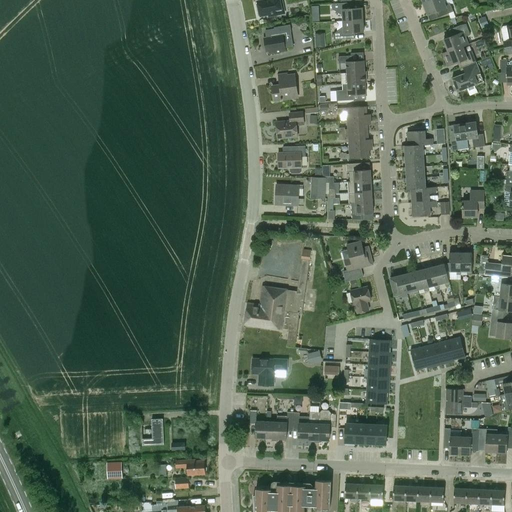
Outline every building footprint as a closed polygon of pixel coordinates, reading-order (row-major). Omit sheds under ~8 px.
[(276,15),(275,11),(282,10),(281,5),(282,4),(281,0),(264,0),(257,2),(260,17),(268,15),(269,17),(276,15)] [(443,0),(433,0),(423,4),(428,15),(435,12),(437,18),(453,12),(451,6),(450,4),(444,3),(443,0)] [(343,21),(363,20),(362,8),(349,9),(349,3),(332,4),(332,10),(343,16),(343,21)] [(482,28),(489,26),(485,17),(478,19),(482,28)] [(363,20),(343,21),(343,27),(334,34),(334,40),(351,39),(351,33),(364,32),(363,20)] [(448,49),(448,51),(449,52),(462,46),(462,47),(468,45),(465,37),(471,35),(466,24),(461,26),(454,28),(456,35),(451,37),(448,38),(444,40),(448,49)] [(285,51),(285,48),(293,46),(290,25),(275,28),(275,29),(265,31),(266,38),(264,38),(266,49),(268,48),(269,54),(285,51)] [(511,25),(507,27),(507,25),(503,26),(501,29),(505,47),(511,45),(511,25)] [(461,61),(463,68),(476,63),(472,51),(465,54),(462,47),(462,46),(449,52),(448,51),(443,54),(448,66),(461,61)] [(346,63),(346,73),(364,72),(364,61),(351,62),(351,56),(339,57),(339,64),(346,63)] [(511,61),(510,61),(509,63),(507,63),(507,60),(501,60),(501,73),(507,73),(507,85),(511,85),(511,61)] [(476,63),(463,68),(465,73),(452,78),(457,92),(478,84),(474,75),(480,73),(476,63)] [(347,84),(365,83),(367,83),(366,72),(364,72),(346,73),(346,74),(341,74),(341,84),(347,83),(347,84)] [(287,76),(287,74),(279,75),(280,87),(272,89),(274,101),(290,98),(289,92),(297,91),(294,75),(287,76)] [(365,83),(347,84),(343,84),(343,91),(337,91),(337,101),(354,100),(354,94),(366,94),(365,83)] [(333,104),(321,103),(321,111),(333,111),(333,104)] [(348,121),(369,119),(369,115),(367,115),(366,107),(364,107),(347,108),(337,109),(338,115),(344,114),(344,112),(347,112),(348,121)] [(289,114),(290,121),(276,122),(278,138),(297,136),(296,126),(304,125),(302,112),(289,114)] [(339,134),(368,132),(367,125),(369,125),(369,119),(348,121),(348,129),(345,129),(345,128),(339,128),(339,134)] [(476,122),(465,124),(467,139),(473,138),(474,147),(484,146),(483,134),(478,135),(476,122)] [(467,139),(465,124),(454,125),(456,138),(451,139),(452,151),(469,148),(467,139)] [(423,145),(433,144),(433,139),(426,139),(425,131),(407,132),(408,146),(423,145)] [(349,146),(371,145),(370,140),(368,140),(368,132),(339,134),(339,140),(346,140),(346,138),(349,138),(349,146)] [(371,145),(349,146),(350,155),(347,155),(347,153),(340,153),(340,159),(350,159),(367,158),(369,158),(369,150),(371,150),(371,145)] [(424,155),(423,145),(408,146),(404,146),(402,146),(402,150),(405,150),(405,157),(424,155)] [(279,168),(290,167),(290,171),(292,173),(300,173),(301,171),(301,157),(305,157),(305,147),(292,147),(292,153),(278,153),(279,168)] [(406,167),(424,166),(424,155),(405,157),(402,157),(403,161),(405,161),(406,167)] [(361,163),(346,164),(347,172),(349,172),(350,182),(354,182),(371,181),(370,170),(362,170),(361,163)] [(406,178),(425,177),(424,166),(406,167),(403,168),(403,172),(406,172),(406,178)] [(326,199),(326,194),(326,184),(326,178),(312,177),(311,198),(326,199)] [(407,190),(411,189),(426,188),(425,177),(406,178),(403,178),(404,183),(407,182),(407,190)] [(348,182),(348,193),(372,192),(371,181),(354,182),(350,182),(348,182)] [(329,194),(330,194),(331,194),(333,194),(334,194),(336,194),(336,189),(334,189),(334,183),(326,184),(326,194),(329,194)] [(298,206),(299,186),(277,185),(276,200),(284,200),(284,205),(298,206)] [(412,203),(429,201),(429,194),(436,193),(435,187),(426,188),(411,189),(412,203)] [(463,217),(477,217),(477,208),(485,208),(484,191),(471,191),(471,201),(463,201),(463,217)] [(351,204),(372,202),(372,192),(348,193),(349,205),(351,204)] [(429,201),(412,203),(413,217),(430,215),(430,207),(436,207),(436,201),(429,201)] [(351,204),(352,220),(373,220),(373,213),(372,202),(351,204)] [(450,215),(449,202),(441,203),(441,216),(450,215)] [(347,271),(359,268),(367,266),(363,267),(361,260),(371,258),(370,252),(367,253),(365,247),(363,248),(361,241),(347,245),(351,262),(346,263),(345,260),(344,260),(347,271)] [(302,313),(310,260),(311,250),(303,249),(297,291),(287,290),(263,286),(260,304),(248,302),(244,325),(283,329),(289,330),(287,347),(295,348),(300,313),(302,313)] [(460,274),(460,253),(449,253),(449,271),(456,271),(456,274),(460,274)] [(460,253),(460,271),(461,271),(467,271),(467,274),(471,274),(471,272),(471,253),(460,253)] [(485,275),(492,276),(506,277),(507,272),(511,272),(511,257),(504,256),(503,265),(488,264),(489,261),(487,261),(488,256),(481,255),(479,274),(485,275)] [(450,285),(445,264),(434,267),(439,285),(445,283),(446,286),(450,285)] [(337,267),(334,266),(330,267),(329,271),(330,274),(334,275),(337,274),(338,271),(337,267)] [(439,285),(434,267),(424,269),(428,287),(435,286),(435,289),(440,288),(439,285)] [(347,271),(343,272),(346,281),(363,277),(361,277),(359,268),(347,271)] [(428,287),(424,269),(413,272),(418,290),(424,288),(425,291),(429,290),(428,287)] [(418,290),(413,272),(403,275),(407,293),(414,291),(415,294),(419,293),(418,290)] [(407,293),(403,275),(390,278),(394,296),(402,294),(402,297),(408,296),(407,293)] [(496,283),(494,296),(500,297),(511,297),(511,285),(505,284),(506,277),(492,276),(491,283),(496,283)] [(369,311),(366,301),(371,300),(367,288),(351,292),(354,305),(355,304),(358,314),(369,311)] [(492,309),(491,315),(499,316),(508,318),(508,311),(511,310),(511,297),(500,297),(494,296),(492,309)] [(472,316),(470,308),(463,310),(465,317),(472,316)] [(481,326),(483,315),(473,314),(472,325),(481,326)] [(499,316),(497,336),(496,337),(511,338),(511,323),(507,323),(508,318),(499,316)] [(407,324),(402,325),(405,336),(410,334),(407,324)] [(460,337),(447,341),(453,361),(465,357),(460,337)] [(370,339),(369,352),(390,353),(390,352),(390,348),(391,340),(370,339)] [(447,341),(435,344),(440,364),(453,361),(447,341)] [(440,364),(435,344),(423,347),(428,367),(440,364)] [(427,368),(428,367),(423,347),(410,350),(416,371),(423,369),(427,368)] [(319,350),(309,353),(312,363),(322,360),(319,350)] [(369,352),(368,365),(389,366),(390,353),(369,352)] [(287,371),(287,360),(252,359),(252,374),(259,374),(259,385),(273,385),(274,370),(287,371)] [(325,373),(333,373),(333,364),(326,364),(325,364),(325,373)] [(367,378),(388,379),(389,366),(368,365),(367,378)] [(505,394),(511,392),(511,381),(508,382),(507,376),(494,379),(496,386),(503,384),(505,394)] [(388,392),(388,379),(367,378),(367,390),(388,392)] [(490,397),(496,396),(495,389),(497,389),(496,385),(496,386),(494,379),(486,381),(486,382),(490,397)] [(447,389),(446,401),(448,401),(472,402),(472,396),(463,396),(463,389),(447,389)] [(388,392),(367,390),(366,403),(387,404),(387,397),(388,397),(388,393),(387,393),(388,392)] [(511,392),(505,394),(500,395),(502,407),(501,407),(502,412),(511,409),(511,392)] [(448,401),(446,401),(446,413),(463,414),(463,408),(472,408),(472,407),(477,408),(477,403),(472,402),(448,401)] [(494,414),(501,412),(500,406),(499,405),(492,406),(494,414)] [(320,413),(319,440),(329,441),(330,427),(336,428),(336,414),(331,414),(329,411),(323,410),(320,413)] [(266,438),(266,421),(256,421),(256,411),(251,411),(250,424),(256,424),(255,437),(266,438)] [(319,443),(319,440),(320,413),(309,412),(309,417),(309,418),(309,440),(315,440),(315,443),(319,443)] [(287,426),(293,426),(293,413),(288,413),(287,417),(277,416),(277,422),(276,438),(286,439),(287,426)] [(309,440),(309,418),(299,417),(299,413),(293,413),(293,426),(299,427),(298,440),(309,440)] [(164,445),(163,419),(152,419),(152,439),(142,439),(142,446),(164,445)] [(277,422),(266,421),(266,438),(272,438),(272,441),(276,441),(276,438),(277,422)] [(345,442),(355,443),(356,424),(346,424),(345,442)] [(355,443),(365,443),(366,425),(356,424),(355,443)] [(366,425),(365,443),(375,444),(376,425),(366,425)] [(376,425),(375,444),(386,444),(387,426),(376,425)] [(508,435),(497,434),(496,452),(507,453),(507,441),(511,441),(511,427),(508,427),(508,435)] [(460,455),(461,437),(450,436),(450,429),(444,428),(444,436),(450,436),(449,454),(460,455)] [(461,437),(460,455),(471,455),(471,440),(479,440),(479,429),(479,428),(472,428),(472,437),(471,437),(461,437)] [(497,429),(479,428),(479,429),(479,440),(486,440),(485,452),(496,452),(497,434),(497,429)] [(196,461),(196,459),(176,460),(176,468),(187,467),(187,475),(205,474),(204,460),(196,461)] [(108,461),(107,461),(107,478),(121,477),(121,461),(108,461)] [(189,488),(189,479),(176,479),(176,488),(189,488)] [(330,508),(331,481),(316,480),(315,488),(306,488),(306,486),(277,485),(277,492),(271,492),(271,489),(256,488),(256,495),(254,495),(253,495),(254,511),(270,511),(270,509),(276,510),(275,511),(304,511),(305,505),(315,506),(315,508),(330,508)] [(358,498),(358,484),(345,483),(345,498),(358,498)] [(370,499),(371,485),(358,484),(358,498),(370,499)] [(371,485),(370,499),(383,499),(384,485),(371,485)] [(406,500),(406,486),(394,486),(393,500),(406,500)] [(418,501),(419,487),(406,486),(406,500),(418,501)] [(430,502),(431,487),(419,487),(418,501),(430,502)] [(431,487),(430,502),(443,502),(444,488),(431,487)] [(466,503),(467,489),(454,488),(454,503),(466,503)] [(479,504),(480,489),(467,489),(466,503),(479,504)] [(491,504),(492,490),(480,489),(479,504),(491,504)] [(492,490),(491,504),(504,505),(505,490),(492,490)]
